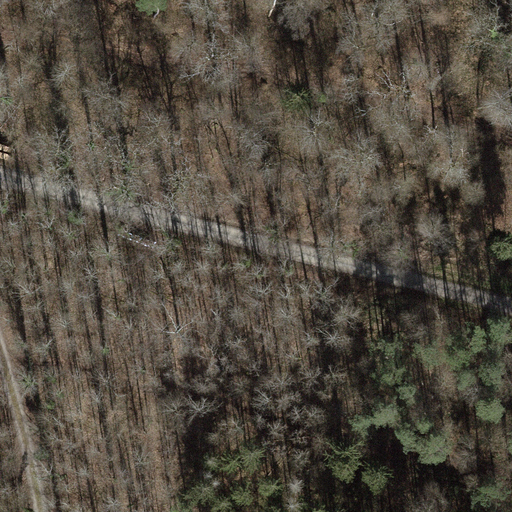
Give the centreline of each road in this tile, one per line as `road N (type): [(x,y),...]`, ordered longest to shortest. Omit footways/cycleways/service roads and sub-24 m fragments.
road 1 (track): [(511,305),(0,172)]
road 2 (track): [(42,511),(0,340)]
